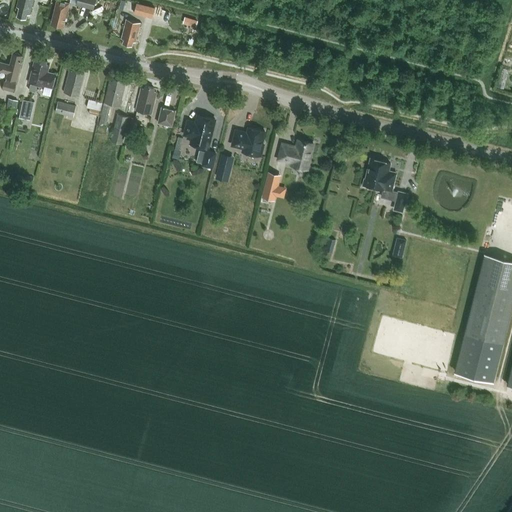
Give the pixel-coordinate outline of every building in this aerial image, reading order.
[(30,15),(33,0),(18,0),(17,7),(19,8),(17,16),(26,18),(27,14),(30,15)] [(67,11),(69,3),(57,0),(51,24),(63,27),(65,20),(67,20),(69,11),(67,11)] [(96,0),(77,0),(76,5),(78,5),(80,6),(93,10),(96,0)] [(136,6),(135,13),(153,18),(156,8),(149,6),(149,7),(148,9),(136,6)] [(134,21),(136,14),(131,13),(129,20),(127,19),(122,39),(124,39),(123,43),(132,45),(133,41),(135,42),(140,22),(134,21)] [(191,19),(189,25),(196,27),(198,21),(191,19)] [(20,64),(22,56),(20,55),(19,53),(16,53),(14,54),(13,53),(10,64),(1,62),(0,64),(0,70),(8,73),(6,78),(8,78),(7,82),(4,81),(2,89),(14,92),(21,65),(20,64)] [(34,61),(29,83),(31,83),(34,84),(37,85),(44,87),(44,86),(52,88),(56,74),(48,72),(49,65),(46,64),(47,61),(38,58),(37,62),(34,61)] [(78,96),(84,74),(82,73),(83,70),(74,67),(73,71),(70,70),(64,92),(78,96)] [(122,84),(123,80),(114,78),(113,81),(110,80),(100,122),(106,124),(111,104),(120,106),(125,84),(122,84)] [(29,89),(29,90),(35,91),(37,85),(34,84),(31,83),(29,89)] [(151,114),(157,92),(154,91),(154,88),(145,86),(144,89),(141,88),(136,110),(151,114)] [(18,101),(8,98),(3,120),(10,122),(13,110),(15,111),(18,101)] [(89,99),(87,107),(91,108),(90,113),(99,116),(102,102),(101,102),(96,101),(89,99)] [(20,112),(19,118),(30,120),(31,114),(34,102),(23,100),(22,103),(20,112)] [(59,101),(56,111),(65,114),(74,116),(77,105),(59,101)] [(171,126),(175,110),(161,107),(157,122),(171,126)] [(128,116),(118,114),(111,141),(122,144),(125,130),(128,116)] [(207,148),(214,118),(197,114),(195,123),(187,121),(184,134),(192,136),(190,143),(207,148)] [(132,132),(135,118),(128,116),(125,130),(132,132)] [(261,143),(264,131),(248,127),(246,133),(235,130),(231,145),(243,147),(242,151),(260,156),(263,144),(261,143)] [(129,135),(126,147),(135,149),(139,146),(140,142),(137,137),(129,135)] [(182,138),(178,137),(172,158),(179,159),(181,151),(179,151),(182,138)] [(296,147),(282,144),(279,158),(307,166),(313,143),(298,139),(296,147)] [(213,168),(217,152),(206,149),(202,165),(213,168)] [(220,158),(216,178),(225,180),(230,161),(220,158)] [(390,162),(370,158),(365,178),(364,178),(362,185),(371,188),(371,186),(382,189),(383,189),(391,191),(391,190),(396,173),(388,171),(390,162)] [(25,176),(24,182),(32,183),(33,180),(34,177),(31,176),(25,175),(25,176)] [(267,178),(262,197),(275,200),(276,196),(279,185),(280,181),(267,178)] [(382,189),(380,197),(396,201),(398,191),(391,190),(391,191),(383,189),(382,189)] [(406,193),(398,191),(396,201),(394,209),(402,211),(406,193)] [(397,237),(392,255),(402,258),(404,248),(407,240),(400,238),(397,237)] [(329,238),(325,251),(332,253),(335,240),(329,238)] [(511,304),(511,260),(484,254),(454,371),(493,381),(511,304)]
